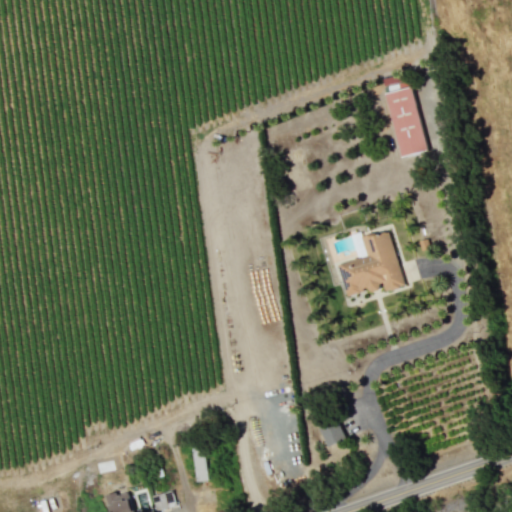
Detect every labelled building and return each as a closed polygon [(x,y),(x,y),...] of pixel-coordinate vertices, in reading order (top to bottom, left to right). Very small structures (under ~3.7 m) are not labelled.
[(385,93),(401,156),(428,149),(411,86),(385,93)] [(405,285),(388,228),(361,236),(367,255),(338,263),(347,295),(368,289),(369,292),(383,288),(383,291),(405,285)] [(347,437),(337,416),(318,424),(327,446),(347,437)] [(208,479),(204,446),(191,448),(196,481),(208,479)] [(109,511),(119,511),(132,509),(128,490),(106,495),(109,511)] [(174,506),(172,491),(152,493),(154,509),(174,506)]
